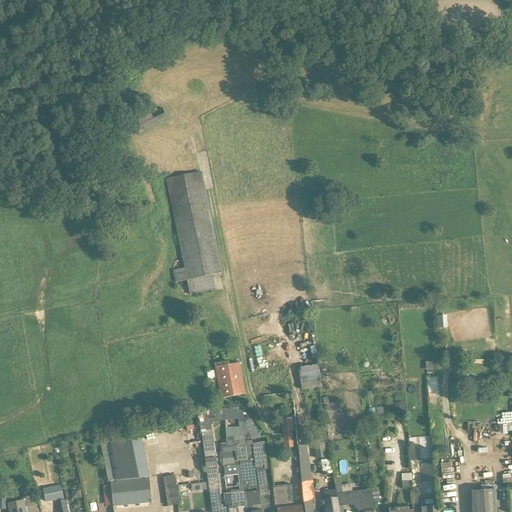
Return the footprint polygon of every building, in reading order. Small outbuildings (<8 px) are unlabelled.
[(139,134),(168,121),(161,106),(132,120),(139,134)] [(187,281),(190,295),(215,290),(212,276),(221,274),(200,173),(167,179),(185,269),(173,271),(176,283),(187,281)] [(303,388),(323,385),(320,362),(300,365),(303,388)] [(215,367),(221,399),(245,395),(239,363),(215,367)] [(438,377),(426,378),(428,398),(439,397),(438,377)] [(405,403),(394,403),(394,413),(405,413),(405,403)] [(223,409),(224,415),(224,417),(246,413),(245,405),(223,409)] [(201,433),(206,432),(204,417),(224,415),(223,409),(197,412),(200,433),(201,433)] [(245,421),(244,424),(246,432),(250,439),(262,438),(251,418),(245,421)] [(298,459),(295,438),(293,418),(280,419),(284,461),(298,459)] [(201,433),(204,450),(214,449),(212,432),(201,433)] [(107,482),(111,482),(113,506),(152,502),(141,435),(130,438),(100,444),(107,482)] [(248,511),(262,511),(262,501),(261,501),(254,444),(253,444),(252,441),(220,445),(221,453),(219,453),(220,458),(222,458),(223,464),(223,467),(235,465),(236,469),(237,469),(239,490),(230,491),(230,493),(224,494),(225,508),(228,508),(228,507),(236,507),(245,506),(242,486),(246,485),(248,511)] [(262,511),(269,511),(269,510),(270,510),(265,470),(267,469),(264,442),(254,444),(261,501),(262,501),(262,511)] [(314,448),(316,460),(326,458),(325,447),(314,448)] [(204,450),(206,468),(217,466),(214,449),(204,450)] [(331,459),(320,460),(323,476),(333,474),(331,459)] [(206,468),(208,485),(219,483),(217,466),(206,468)] [(302,503),(303,503),(303,511),(312,511),(313,502),(312,482),(311,474),(300,475),(300,482),(302,503)] [(208,485),(210,502),(220,501),(219,491),(220,490),(219,483),(208,485)] [(104,494),(111,494),(111,485),(103,485),(104,494)] [(248,511),(246,485),(242,486),(245,506),(236,507),(236,511),(248,511)] [(293,511),(294,507),(292,485),(272,488),(274,510),(275,510),(277,509),(276,511),(293,511)] [(61,486),(43,490),(46,503),(63,499),(61,486)] [(420,493),(417,489),(413,489),(413,508),(413,511),(436,511),(436,507),(434,507),(421,508),(421,504),(421,496),(420,493)] [(8,504),(9,511),(25,511),(23,500),(15,502),(12,490),(5,492),(8,504)] [(372,491),(373,502),(380,501),(378,490),(372,491)] [(471,492),(472,511),(496,511),(495,490),(471,492)] [(342,494),(336,495),(337,499),(338,507),(342,507),(353,506),(352,492),(342,494)] [(323,511),(338,511),(338,507),(337,499),(323,499),(323,511)] [(67,511),(65,500),(55,502),(57,511),(67,511)] [(228,511),(228,508),(225,508),(221,508),(220,501),(210,502),(211,511),(228,511)]
